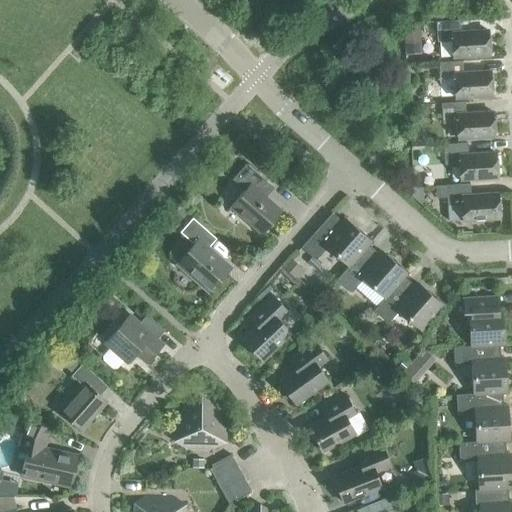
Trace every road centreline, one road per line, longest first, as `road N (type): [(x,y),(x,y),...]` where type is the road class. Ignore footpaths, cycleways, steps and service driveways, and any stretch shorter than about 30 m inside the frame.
road 1 (residential): [(352,171),(172,0)]
road 2 (residential): [(202,346),(352,171)]
road 3 (residential): [(102,511),(98,474),(115,443),(202,346)]
road 4 (residential): [(310,511),(258,415),(202,346)]
road 5 (residential): [(511,256),(456,257),(352,171)]
